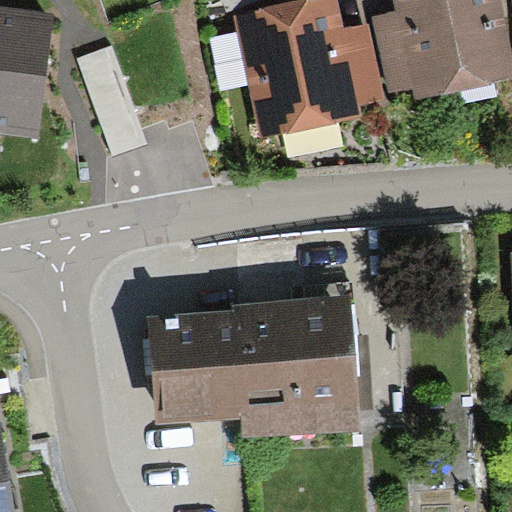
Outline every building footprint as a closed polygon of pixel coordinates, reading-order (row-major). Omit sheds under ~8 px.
[(337,0),(294,9),(238,21),(263,143),(362,123),(359,110),(388,104),(372,26),(344,32),(337,0)] [(396,0),(400,16),(377,21),(392,95),(416,90),(419,104),(511,84),(511,62),(499,0),(396,0)] [(0,172),(13,174),(17,145),(41,149),(59,21),(0,13),(0,172)] [(115,48),(84,59),(102,108),(132,97),(115,48)] [(350,281),(149,302),(154,357),(159,404),(242,395),(245,422),(364,410),(350,281)] [(8,511),(0,463),(0,511),(8,511)]
